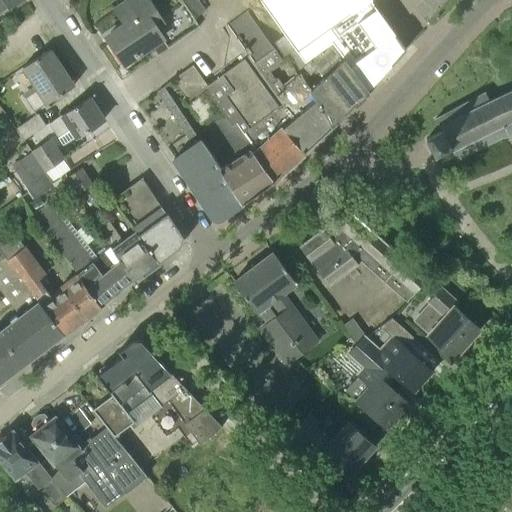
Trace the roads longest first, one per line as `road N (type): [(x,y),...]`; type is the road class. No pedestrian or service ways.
road 1 (residential): [(493,0),(306,182),(215,253)]
road 2 (residential): [(215,253),(38,0)]
road 3 (residential): [(142,308),(315,511)]
road 4 (residential): [(142,308),(0,413)]
road 5 (tertiary): [(393,511),(511,388)]
